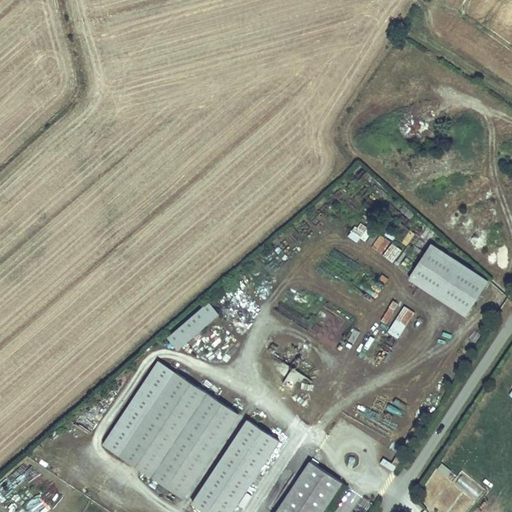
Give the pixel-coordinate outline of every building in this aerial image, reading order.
[(357,220),(349,235),(364,242),(371,227),(357,220)] [(406,226),(397,238),(406,245),(416,233),(406,226)] [(381,232),(371,245),(392,262),(402,249),(381,232)] [(408,278),(465,315),(488,280),(430,243),(408,278)] [(209,299),(167,336),(178,349),(220,312),(209,299)] [(387,323),(398,302),(392,299),(381,320),(387,323)] [(308,328),(313,320),(280,301),(276,309),(308,328)] [(404,304),(387,329),(398,337),(415,312),(404,304)] [(322,307),(309,334),(337,348),(350,320),(322,307)] [(386,338),(382,347),(390,350),(393,341),(386,338)] [(175,372),(120,458),(183,498),(238,412),(175,372)] [(248,419),(198,499),(218,511),(227,511),(252,474),(276,436),(248,419)] [(221,442),(196,480),(202,484),(227,446),(221,442)] [(384,457),(381,462),(393,470),(396,465),(384,457)] [(313,459),(278,511),(323,511),(345,479),(313,459)] [(436,469),(446,477),(452,470),(441,462),(436,469)] [(463,473),(455,481),(474,500),(482,492),(463,473)]
